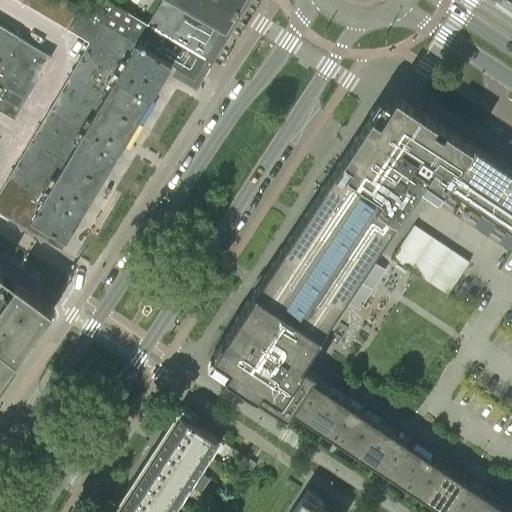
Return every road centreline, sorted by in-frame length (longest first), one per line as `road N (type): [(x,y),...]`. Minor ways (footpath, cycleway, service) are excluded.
road 1 (tertiary): [(38,511),(361,18)]
road 2 (tertiary): [(316,0),(0,461)]
road 3 (unknown): [(467,350),(437,418),(511,472)]
